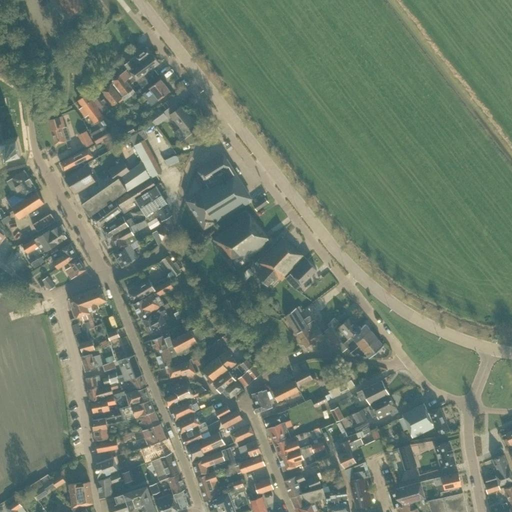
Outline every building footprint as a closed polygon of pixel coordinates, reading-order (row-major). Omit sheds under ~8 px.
[(81,0),(55,0),(70,17),(85,5),(81,0)] [(124,64),(129,70),(151,53),(147,47),(124,64)] [(142,87),(149,82),(143,75),(159,63),(151,53),(129,70),(142,87)] [(125,80),(131,76),(126,70),(112,81),(124,96),(132,89),(125,80)] [(152,86),(149,82),(142,87),(136,92),(140,97),(143,94),(147,99),(154,94),(159,99),(170,91),(160,79),(152,86)] [(101,91),(113,106),(122,98),(110,84),(101,91)] [(92,98),(99,108),(106,103),(99,93),(92,98)] [(88,115),(95,124),(104,117),(87,94),(78,100),(83,106),(79,109),(85,117),(88,115)] [(179,108),(175,103),(164,112),(169,119),(172,117),(180,127),(174,133),(181,141),(192,133),(188,128),(195,122),(181,106),(179,108)] [(102,110),(107,118),(113,114),(108,106),(102,110)] [(61,116),(48,120),(55,145),(65,141),(71,139),(67,126),(64,127),(61,116)] [(0,143),(1,143),(4,157),(21,152),(18,137),(3,140),(0,120),(0,143)] [(96,144),(111,135),(107,129),(93,138),(96,144)] [(93,143),(86,130),(77,135),(85,148),(93,143)] [(111,144),(108,138),(103,140),(106,146),(111,144)] [(145,166),(150,176),(161,169),(155,157),(144,140),(135,145),(146,166),(145,166)] [(61,163),(65,171),(92,157),(88,149),(61,163)] [(169,165),(181,160),(178,153),(166,157),(169,165)] [(223,156),(198,172),(207,186),(197,193),(197,194),(186,201),(204,228),(215,222),(216,223),(252,200),(233,170),(233,171),(223,156)] [(97,213),(144,180),(150,176),(145,166),(144,164),(142,161),(129,170),(122,160),(108,170),(115,180),(81,204),(89,216),(96,212),(97,213)] [(66,177),(75,193),(95,181),(85,166),(66,177)] [(7,200),(19,218),(44,203),(36,190),(37,190),(32,182),(30,178),(29,178),(24,170),(7,181),(15,194),(7,200)] [(150,176),(144,180),(97,213),(92,217),(97,224),(100,222),(103,226),(117,218),(114,215),(121,210),(123,212),(130,208),(128,204),(136,199),(144,211),(147,216),(156,210),(159,216),(162,220),(172,215),(165,204),(167,203),(150,176)] [(253,205),(257,211),(269,202),(265,197),(253,205)] [(147,216),(146,220),(147,223),(157,217),(159,216),(156,210),(147,216)] [(32,225),(37,233),(56,221),(51,213),(32,225)] [(213,239),(225,256),(225,257),(227,261),(229,261),(235,269),(244,263),(242,260),(269,240),(248,213),(213,239)] [(4,224),(11,219),(8,215),(1,220),(4,224)] [(103,228),(109,238),(134,223),(131,218),(126,221),(123,216),(103,228)] [(151,229),(160,223),(157,217),(147,223),(149,226),(151,229)] [(133,233),(149,226),(147,223),(146,220),(140,223),(134,224),(130,227),(129,227),(111,237),(118,251),(137,240),(133,233)] [(50,231),(57,243),(66,238),(60,228),(59,225),(50,231)] [(162,225),(159,233),(162,240),(164,235),(168,228),(162,225)] [(50,231),(49,230),(34,240),(33,239),(22,245),(27,253),(42,244),(46,250),(57,244),(57,243),(50,231)] [(257,261),(265,269),(257,277),(267,286),(276,276),(281,281),(304,257),(281,236),(257,261)] [(144,250),(144,249),(139,240),(133,244),(138,252),(144,250)] [(53,261),(58,269),(77,256),(70,243),(60,250),(64,255),(53,261)] [(114,253),(122,267),(132,261),(138,257),(130,245),(114,253)] [(168,255),(162,260),(170,270),(171,269),(175,276),(180,272),(168,255)] [(65,270),(71,279),(86,269),(77,256),(68,262),(71,266),(65,270)] [(285,278),(292,286),(298,282),(301,285),(316,270),(306,258),(290,273),(285,278)] [(177,260),(174,263),(178,269),(182,266),(177,260)] [(245,280),(252,271),(248,268),(241,276),(238,280),(243,285),(246,281),(245,280)] [(42,280),(49,289),(55,286),(48,276),(42,280)] [(156,291),(154,288),(149,279),(144,282),(135,287),(134,286),(128,289),(129,291),(128,291),(134,303),(136,302),(156,291)] [(156,291),(136,302),(133,304),(140,318),(144,316),(158,308),(160,306),(164,304),(159,296),(173,288),(169,280),(154,288),(156,291)] [(101,287),(87,292),(90,301),(83,303),(87,314),(89,314),(90,313),(89,312),(99,308),(97,305),(106,301),(101,287)] [(83,303),(90,301),(87,292),(71,297),(71,298),(69,298),(72,308),(74,316),(79,315),(79,317),(82,316),(83,320),(88,319),(91,324),(94,323),(90,313),(89,314),(87,314),(83,303)] [(313,320),(309,315),(303,319),(299,313),(302,311),(299,306),(296,308),(285,316),(295,332),(296,331),(306,347),(324,336),(319,328),(314,319),(313,320)] [(142,319),(152,339),(157,337),(162,335),(158,326),(165,322),(162,316),(167,314),(165,309),(160,312),(159,310),(142,319)] [(327,324),(329,326),(339,338),(343,334),(348,339),(353,334),(352,332),(359,325),(358,326),(350,317),(341,325),(334,317),(327,324)] [(78,324),(72,326),(74,334),(80,333),(78,324)] [(347,348),(350,345),(348,343),(353,339),(356,342),(370,330),(365,324),(361,327),(359,325),(352,332),(353,334),(348,339),(343,343),(347,348)] [(172,345),(155,352),(161,368),(168,365),(180,362),(179,360),(178,361),(176,355),(181,354),(184,353),(184,354),(193,350),(190,345),(205,337),(199,326),(172,340),(174,345),(172,345)] [(347,348),(343,343),(339,338),(329,326),(324,332),(335,346),(337,345),(343,352),(347,348)] [(110,340),(119,336),(117,330),(107,333),(110,340)] [(369,357),(383,345),(370,330),(356,342),(360,346),(351,354),(352,355),(366,357),(368,356),(369,357)] [(157,337),(152,339),(151,340),(155,352),(172,345),(170,336),(164,338),(163,335),(162,335),(157,337)] [(93,339),(79,343),(82,352),(96,349),(93,339)] [(220,375),(237,363),(227,350),(200,370),(205,377),(210,383),(221,375),(220,375)] [(95,367),(103,365),(106,363),(105,357),(101,358),(100,354),(92,356),(91,354),(81,356),(85,371),(95,368),(95,367)] [(194,360),(200,368),(208,362),(202,354),(194,360)] [(126,380),(127,380),(142,375),(134,355),(118,361),(126,380)] [(241,363),(254,379),(260,374),(253,366),(247,359),(241,363)] [(190,360),(168,366),(170,377),(186,374),(187,376),(195,373),(190,360)] [(104,371),(115,368),(113,361),(106,363),(103,365),(104,371)] [(294,376),(299,385),(312,378),(308,369),(294,376)] [(222,391),(235,380),(236,380),(229,371),(213,383),(220,392),(222,391)] [(119,382),(116,372),(109,374),(109,377),(112,384),(116,383),(119,382)] [(238,378),(244,386),(252,380),(246,372),(238,378)] [(337,375),(325,382),(332,397),(349,389),(348,387),(353,385),(347,372),(338,377),(337,375)] [(86,378),(88,389),(98,387),(102,386),(99,375),(86,378)] [(146,385),(142,375),(127,380),(130,390),(146,385)] [(112,384),(109,377),(103,378),(104,385),(110,384),(111,384),(112,384)] [(242,388),(235,380),(222,391),(227,397),(229,395),(231,397),(242,388)] [(366,398),(370,404),(389,394),(382,380),(357,393),(361,400),(366,398)] [(299,390),(294,381),(287,384),(292,394),(299,390)] [(168,405),(169,408),(189,399),(194,396),(187,382),(172,389),(174,393),(164,398),(167,406),(168,405)] [(287,384),(280,388),(285,398),(292,394),(287,384)] [(98,387),(88,389),(90,400),(100,398),(100,397),(113,394),(111,386),(98,390),(98,387)] [(125,393),(129,405),(150,399),(146,387),(125,393)] [(285,398),(280,388),(273,392),(278,402),(285,398)] [(272,407),(269,397),(266,389),(252,394),(255,403),(253,403),(256,412),(272,407)] [(398,412),(389,395),(371,405),(373,409),(370,411),(373,418),(376,416),(378,420),(391,413),(391,415),(398,412)] [(108,404),(115,403),(114,396),(107,397),(107,398),(100,399),(101,400),(91,401),(93,412),(102,410),(102,411),(109,410),(108,404)] [(313,401),(315,407),(328,402),(325,396),(313,401)] [(136,417),(139,417),(155,412),(150,399),(129,405),(120,408),(122,414),(105,418),(107,425),(128,419),(136,417)] [(189,399),(169,408),(169,409),(175,421),(195,411),(195,410),(199,408),(196,402),(192,405),(189,399)] [(424,403),(402,415),(412,438),(435,427),(438,435),(450,431),(440,407),(428,412),(424,403)] [(216,412),(219,418),(231,412),(227,405),(216,412)] [(331,410),(337,422),(344,419),(338,407),(331,410)] [(237,409),(220,419),(225,428),(242,418),(237,409)] [(356,413),(360,422),(367,419),(362,410),(356,413)] [(160,424),(155,412),(139,417),(141,421),(139,422),(143,430),(160,424)] [(175,422),(181,435),(191,430),(192,433),(207,426),(205,422),(202,423),(202,424),(201,424),(195,413),(175,422)] [(278,415),(264,419),(266,426),(280,421),(278,415)] [(109,438),(107,425),(105,418),(92,420),(95,440),(109,438)] [(271,434),(274,443),(290,437),(287,428),(285,422),(281,423),(267,428),(265,429),(268,435),(271,434)] [(144,435),(148,445),(166,439),(160,424),(143,430),(138,431),(140,436),(144,435)] [(254,434),(250,425),(231,434),(234,442),(254,434)] [(192,433),(191,430),(181,435),(186,446),(195,442),(203,438),(201,433),(208,431),(207,426),(192,433)] [(371,430),(375,440),(381,437),(376,427),(371,430)] [(511,447),(511,431),(511,430),(508,432),(507,433),(505,434),(507,439),(503,440),(505,444),(509,443),(511,447)] [(186,446),(192,461),(201,457),(204,455),(203,453),(224,444),(218,431),(203,438),(195,442),(186,446)] [(290,437),(274,443),(278,456),(295,450),(300,448),(297,440),(295,435),(292,437),(290,437)] [(338,455),(344,468),(356,462),(351,451),(356,448),(356,447),(363,444),(360,438),(348,444),(347,440),(340,444),(344,452),(338,455)] [(96,443),(98,452),(118,448),(116,439),(96,443)] [(146,462),(151,460),(172,452),(166,439),(148,445),(141,448),(146,462)] [(261,453),(257,440),(246,444),(238,447),(240,453),(248,450),(251,457),(261,453)] [(456,464),(449,441),(434,445),(441,468),(456,464)] [(312,446),(314,453),(325,449),(322,442),(312,446)] [(399,448),(405,469),(417,465),(410,444),(399,448)] [(236,464),(230,447),(225,449),(231,466),(236,464)] [(278,456),(284,470),(300,465),(298,460),(304,458),(300,448),(295,450),(278,456)] [(204,455),(201,457),(192,461),(197,476),(209,472),(206,466),(225,459),(221,451),(211,455),(210,453),(204,455)] [(159,481),(167,478),(180,473),(172,452),(151,460),(159,481)] [(260,467),(265,465),(261,454),(256,456),(260,467)] [(485,478),(486,483),(498,480),(500,485),(511,480),(511,475),(503,455),(492,459),(496,470),(495,470),(497,474),(485,478)] [(260,467),(256,456),(250,458),(254,469),(260,467)] [(96,463),(97,478),(118,470),(114,457),(96,463)] [(250,458),(244,461),(248,472),(254,469),(250,458)] [(242,474),(248,472),(244,461),(238,463),(242,474)] [(350,481),(352,490),(367,486),(365,477),(370,476),(365,461),(345,469),(349,481),(350,481)] [(125,483),(132,480),(129,471),(122,473),(125,483)] [(214,471),(209,472),(197,476),(200,489),(216,484),(215,481),(217,480),(214,471)] [(112,484),(122,480),(119,472),(111,476),(111,477),(98,480),(100,497),(113,493),(112,484)] [(461,485),(458,472),(434,478),(434,482),(435,484),(443,482),(444,489),(448,488),(448,490),(441,492),(442,497),(460,493),(459,486),(461,485)] [(185,489),(180,473),(167,478),(179,509),(191,504),(185,489)] [(57,487),(66,482),(61,474),(51,480),(57,487)] [(295,476),(284,481),(290,496),(303,493),(298,482),(305,479),(303,474),(296,476),(295,476)] [(307,479),(312,490),(322,486),(317,475),(307,479)] [(231,482),(234,490),(244,486),(241,478),(231,482)] [(258,494),(274,488),(269,478),(254,483),(258,494)] [(389,491),(390,492),(389,494),(390,497),(391,497),(394,507),(407,504),(425,498),(421,485),(434,482),(434,478),(389,491)] [(500,485),(498,480),(486,483),(484,484),(487,493),(501,489),(499,485),(500,485)] [(83,506),(93,503),(90,481),(81,482),(69,484),(72,507),(83,506)] [(153,494),(159,491),(156,483),(150,485),(153,494)] [(207,500),(210,499),(220,496),(216,484),(200,489),(204,501),(207,500)] [(33,492),(38,500),(48,493),(43,486),(33,492)] [(140,511),(159,511),(156,503),(154,504),(147,486),(106,499),(110,511),(126,511),(130,511),(131,511),(139,509),(140,511)] [(371,503),(367,486),(352,490),(356,507),(371,503)] [(210,499),(207,500),(211,510),(210,510),(211,511),(236,511),(230,496),(244,491),(242,487),(220,496),(210,499)] [(303,493),(290,496),(296,511),(318,511),(314,501),(325,497),(324,493),(323,487),(303,493)] [(346,489),(327,493),(324,493),(325,497),(329,511),(350,511),(348,500),(346,489)] [(467,511),(463,492),(460,493),(442,497),(428,501),(431,511),(467,511)] [(159,511),(171,511),(178,510),(171,493),(155,499),(156,503),(159,511)] [(254,511),(265,511),(267,511),(262,496),(250,500),(254,511)] [(6,508),(8,511),(18,511),(17,510),(22,506),(18,499),(6,508)]
